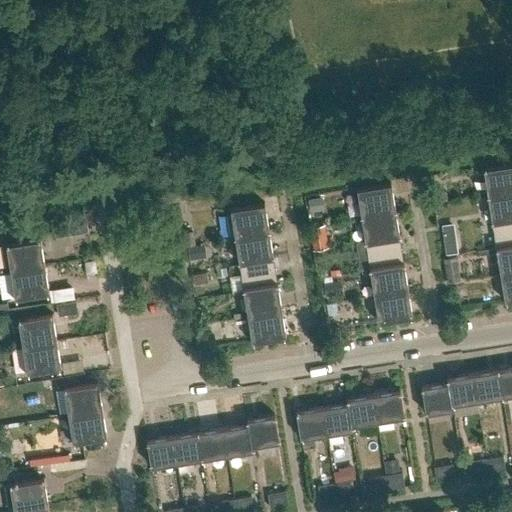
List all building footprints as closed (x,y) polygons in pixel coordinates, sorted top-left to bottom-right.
[(488,194),(511,190),(511,162),(484,167),(488,194)] [(361,214),(395,209),(391,183),(390,182),(356,187),(356,188),(361,214)] [(511,236),(511,190),(488,194),(492,220),(509,218),(511,236)] [(234,235),(268,229),(264,202),(230,207),(231,212),(226,213),(230,236),(234,235)] [(386,264),(403,261),(395,209),(361,214),(365,240),(382,238),(386,264)] [(511,270),(511,236),(509,218),(492,220),(501,273),(511,270)] [(238,261),(272,255),(268,229),(234,235),(238,261)] [(10,270),(44,264),(40,238),(2,244),(5,266),(10,265),(10,270)] [(407,287),(403,261),(386,264),(382,238),(365,240),(356,241),(361,268),(369,267),(373,293),(407,287)] [(455,239),(444,240),(446,255),(457,253),(455,239)] [(243,287),(276,282),(272,255),(238,261),(243,287)] [(444,257),(447,282),(460,280),(457,256),(444,257)] [(44,264),(10,270),(15,296),(49,291),(44,264)] [(331,269),(333,281),(350,278),(348,266),(331,269)] [(511,270),(501,273),(505,300),(511,298),(511,270)] [(194,284),(208,282),(206,272),(192,274),(194,284)] [(247,313),(281,308),(276,282),(243,287),(247,313)] [(407,287),(373,293),(377,320),(411,315),(407,287)] [(281,308),(247,313),(251,340),(285,335),(281,308)] [(23,344),(56,339),(52,312),(18,317),(23,344)] [(4,364),(18,363),(16,339),(3,340),(4,364)] [(56,339),(23,344),(27,371),(61,366),(56,339)] [(501,395),(511,392),(511,366),(497,368),(501,395)] [(476,399),(501,395),(497,368),(472,372),(476,399)] [(451,403),(452,402),(476,399),(472,372),(447,376),(447,381),(448,381),(451,403)] [(68,413),(102,408),(98,381),(64,387),(68,413)] [(453,407),(452,402),(451,403),(448,381),(447,381),(421,385),(425,411),(453,407)] [(373,393),(377,419),(404,415),(399,389),(373,393)] [(351,423),(352,423),(377,419),(373,393),(347,397),(347,402),(348,402),(351,423)] [(353,428),(352,423),(351,423),(348,402),(347,402),(323,406),(327,432),(353,428)] [(314,445),(312,434),(327,432),(323,406),(296,410),(300,436),(301,436),(303,447),(314,445)] [(102,408),(68,413),(72,440),(106,435),(102,408)] [(252,444),(278,439),(274,414),(247,418),(247,422),(248,422),(252,444)] [(253,448),(252,444),(248,422),(247,422),(223,426),(227,453),(253,448)] [(202,457),(227,453),(223,426),(197,430),(202,457)] [(177,460),(202,457),(197,430),(173,434),(177,460)] [(151,465),(177,460),(173,434),(147,438),(151,465)] [(68,451),(29,457),(30,464),(69,459),(68,451)] [(486,458),(489,472),(505,469),(503,455),(486,458)] [(472,474),(489,472),(486,458),(469,460),(472,474)] [(437,480),(455,477),(453,463),(435,466),(437,480)] [(385,474),(388,488),(405,485),(403,471),(385,474)] [(371,491),(388,488),(385,474),(368,476),(371,491)] [(15,510),(49,504),(45,477),(6,484),(9,506),(14,505),(15,510)] [(335,482),(337,496),(354,493),(352,479),(335,482)] [(319,499),(337,496),(335,482),(317,484),(319,499)] [(270,507),(288,504),(286,490),(268,492),(270,507)] [(234,498),(236,511),(238,511),(253,510),(251,495),(234,498)] [(219,511),(236,511),(234,498),(217,500),(219,511)] [(184,506),(185,511),(202,511),(201,503),(184,506)]
